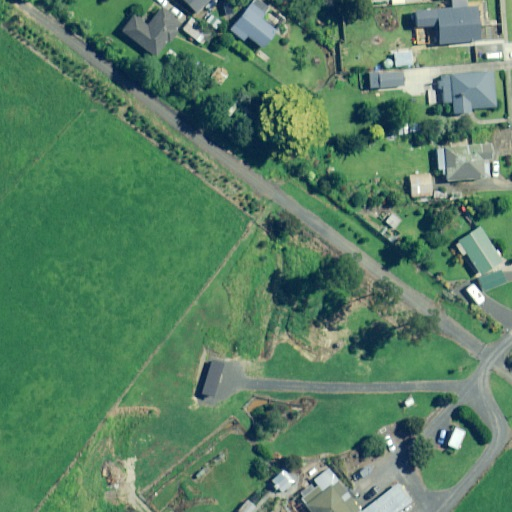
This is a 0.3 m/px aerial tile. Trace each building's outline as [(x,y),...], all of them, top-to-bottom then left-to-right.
[(181,0),(195,14),(209,0),(181,0)] [(261,49),(283,23),(276,17),(268,26),(260,19),(267,10),(254,0),(253,0),(228,30),(242,42),(246,37),(261,49)] [(466,7),(465,0),(450,0),(451,8),(413,11),(415,28),(435,27),(437,45),(479,42),(476,6),(466,7)] [(169,36),(179,22),(160,8),(146,26),(133,15),(120,32),(153,57),(167,39),(169,36)] [(212,32),(193,16),(182,29),(201,45),(212,32)] [(404,70),(370,72),(370,88),(405,86),(404,70)] [(495,107),(493,89),(492,71),(437,76),(438,90),(428,91),(429,104),(450,103),(452,115),(469,113),(469,109),(495,107)] [(440,175),(445,175),(445,182),(488,179),(486,160),(489,160),(488,143),(436,147),(437,171),(440,171),(440,175)] [(431,174),(411,176),(412,196),(433,195),(431,174)] [(501,262),(479,227),(457,241),(479,276),(501,262)] [(213,397),(224,363),(211,359),(201,393),(213,397)] [(294,483),(281,469),(268,480),(280,495),(294,483)] [(356,511),(358,511),(328,469),(312,480),(317,486),(299,499),(308,511),(356,511)] [(396,511),(410,501),(397,484),(361,511),(396,511)] [(256,511),(265,502),(253,492),(236,511),(256,511)]
